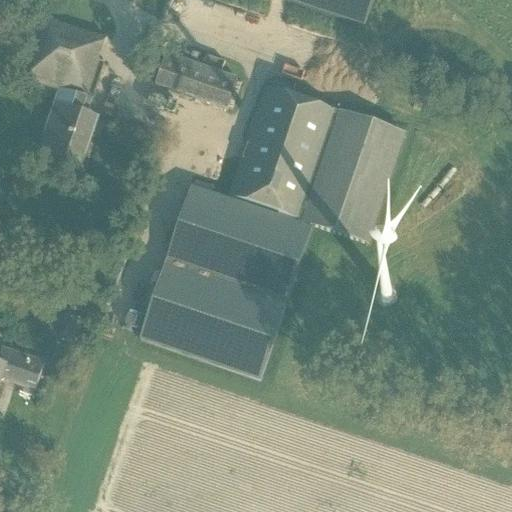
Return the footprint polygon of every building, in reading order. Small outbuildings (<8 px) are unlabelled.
[(375,0),(279,0),(366,29),(375,0)] [(100,60),(105,44),(46,22),(26,79),(65,91),(60,108),(57,107),(41,153),(84,168),(101,120),(89,116),(94,100),(91,100),(103,62),(100,60)] [(238,81),(168,56),(156,87),(228,111),(238,81)] [(266,89),(229,197),(315,227),(369,245),(406,137),(266,89)] [(167,264),(289,305),(315,227),(229,197),(194,186),(167,264)] [(262,383),(289,305),(167,264),(140,342),(262,383)] [(388,291),(387,291),(385,291),(383,292),(382,293),(381,295),(380,297),(380,299),(381,301),(382,302),(383,303),(386,304),(387,304),(389,304),(391,303),(392,301),(393,300),(394,297),(394,296),(393,295),(392,293),(390,291),(388,291)] [(84,348),(91,325),(70,318),(63,341),(84,348)] [(36,392),(46,364),(3,350),(0,359),(0,390),(3,381),(36,392)] [(3,387),(0,406),(0,412),(11,414),(15,389),(3,387)]
